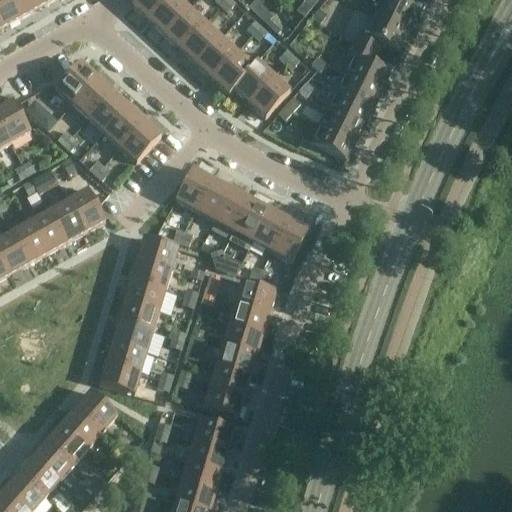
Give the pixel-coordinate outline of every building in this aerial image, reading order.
[(0,0),(0,31),(1,33),(20,23),(6,0),(0,0)] [(6,0),(20,23),(39,12),(31,0),(6,0)] [(31,0),(39,12),(57,2),(56,0),(31,0)] [(140,0),(131,11),(148,26),(171,0),(140,0)] [(174,0),(171,0),(148,26),(164,41),(189,13),(174,0)] [(220,11),(229,1),(227,0),(218,0),(213,5),(220,11)] [(318,3),(314,0),(307,0),(303,6),(311,12),(318,3)] [(405,0),(382,0),(373,19),(408,36),(418,15),(402,7),(405,0)] [(226,17),(235,7),(229,1),(220,11),(226,17)] [(258,1),(248,12),(249,12),(257,20),(264,13),(258,1)] [(296,15),(304,21),(311,12),(303,6),(296,15)] [(318,12),(311,22),(319,29),(327,19),(318,12)] [(189,13),(164,41),(179,55),(205,28),(189,13)] [(264,13),(257,20),(266,28),(277,38),(281,35),(269,24),(273,21),(264,13)] [(353,47),(377,59),(382,48),(398,56),(408,36),(373,19),(364,38),(359,35),(353,47)] [(255,24),(246,34),(252,40),(261,30),(255,24)] [(195,70),(221,42),(205,28),(179,55),(195,70)] [(261,30),(252,40),(258,46),(267,36),(261,30)] [(221,42),(195,70),(211,85),(237,57),(221,42)] [(343,78),(378,96),(388,77),(372,69),(377,59),(353,47),(347,59),(351,61),(343,78)] [(286,54),(278,63),(284,69),(292,60),(286,54)] [(252,71),(237,57),(211,85),(228,100),(233,94),(232,94),(252,71)] [(292,60),(284,69),(290,75),(298,65),(292,60)] [(317,61),(310,69),(319,77),(326,70),(317,61)] [(257,65),(252,71),(232,94),(233,94),(248,108),(268,86),(273,81),(257,65)] [(71,110),(96,82),(80,67),(55,95),(71,110)] [(378,96),(343,78),(335,95),(370,113),(378,96)] [(264,123),(290,96),(273,81),(268,86),(248,108),(264,123)] [(87,124),(112,97),(96,82),(71,110),(87,124)] [(298,96),(305,102),(313,93),(306,87),(298,96)] [(370,113),(335,95),(326,113),(361,130),(370,113)] [(112,97),(87,124),(103,139),(128,111),(112,97)] [(292,102),(284,110),(292,117),(300,108),(292,102)] [(30,139),(13,109),(11,106),(0,112),(0,131),(10,150),(30,139)] [(277,119),(284,125),(292,117),(284,110),(277,119)] [(119,154),(144,126),(128,111),(103,139),(119,154)] [(361,130),(326,113),(318,129),(318,130),(353,147),(361,130)] [(37,124),(47,133),(54,125),(45,117),(44,116),(37,124)] [(135,168),(160,141),(144,126),(119,154),(135,168)] [(310,126),(297,152),(318,162),(322,154),(344,165),(353,147),(318,130),(310,126)] [(0,155),(10,150),(0,131),(0,155)] [(65,135),(56,145),(62,151),(72,141),(65,135)] [(72,141),(62,151),(69,157),(78,147),(72,141)] [(61,167),(67,179),(75,175),(69,163),(61,167)] [(97,164),(88,174),(94,180),(103,170),(97,164)] [(21,169),(28,181),(35,177),(28,165),(21,169)] [(13,173),(20,185),(28,181),(21,169),(13,173)] [(103,170),(94,180),(101,186),(110,176),(103,170)] [(194,217),(212,184),(192,174),(175,207),(194,217)] [(37,181),(30,185),(36,196),(38,199),(43,197),(44,192),(37,181)] [(212,184),(194,217),(213,227),(231,194),(212,184)] [(36,196),(30,185),(22,189),(29,200),(36,196)] [(66,205),(84,238),(104,227),(86,194),(66,205)] [(232,238),(250,205),(231,194),(213,227),(232,238)] [(84,238),(66,205),(47,216),(66,248),(84,238)] [(250,205),(232,238),(251,248),(269,215),(250,205)] [(270,258),(288,225),(269,215),(251,248),(270,258)] [(66,248),(47,216),(29,226),(47,259),(66,248)] [(288,225),(270,258),(290,268),(307,235),(288,225)] [(47,259),(29,226),(10,237),(28,269),(47,259)] [(180,249),(184,236),(175,234),(171,247),(180,249)] [(184,236),(180,249),(188,252),(192,239),(184,236)] [(28,269),(10,237),(0,242),(0,263),(9,280),(28,269)] [(178,254),(142,244),(136,265),(172,276),(178,254)] [(212,266),(224,262),(222,253),(209,257),(212,266)] [(224,262),(212,266),(214,274),(227,270),(224,262)] [(0,284),(9,280),(0,263),(0,284)] [(172,276),(136,265),(130,286),(165,296),(172,276)] [(231,269),(227,277),(235,279),(238,273),(231,269)] [(256,285),(259,274),(251,271),(248,283),(256,285)] [(189,281),(202,285),(204,277),(192,273),(189,281)] [(259,274),(256,285),(264,288),(267,276),(259,274)] [(202,299),(215,303),(221,282),(209,278),(202,299)] [(165,296),(130,286),(123,306),(159,317),(165,296)] [(275,298),(239,287),(233,308),(268,319),(275,298)] [(183,302),(196,305),(198,297),(185,293),(183,302)] [(215,303),(202,299),(200,307),(213,311),(215,303)] [(180,310),(193,314),(196,305),(183,302),(180,310)] [(159,317),(123,306),(117,327),(153,338),(159,317)] [(226,329),(262,340),(268,319),(233,308),(226,329)] [(153,338),(117,327),(111,348),(147,359),(153,338)] [(220,350),(256,360),(262,340),(226,329),(220,350)] [(190,341),(203,345),(205,336),(192,332),(190,341)] [(171,343),(183,347),(186,339),(173,335),(171,343)] [(188,349),(184,363),(196,366),(203,345),(190,341),(188,349)] [(168,351),(181,355),(183,347),(171,343),(168,351)] [(147,359),(111,348),(105,369),(141,379),(147,359)] [(214,370),(250,381),(256,360),(220,350),(214,370)] [(173,380),(161,377),(163,372),(147,367),(144,379),(158,383),(158,384),(171,388),(173,380)] [(141,379),(105,369),(99,390),(134,401),(141,379)] [(208,391),(244,402),(250,381),(214,370),(208,391)] [(178,382),(190,386),(193,378),(180,374),(178,382)] [(190,386),(178,382),(175,390),(188,394),(190,386)] [(156,393),(168,396),(171,388),(158,384),(156,393)] [(244,402),(208,391),(201,413),(237,423),(244,402)] [(74,414),(102,438),(117,421),(89,397),(74,414)] [(60,430),(88,455),(102,438),(74,414),(60,430)] [(234,435),(198,424),(192,446),(227,456),(234,435)] [(155,435),(168,439),(171,431),(158,427),(155,435)] [(46,446),(74,471),(88,455),(60,430),(46,446)] [(168,439),(155,435),(153,443),(166,447),(168,439)] [(32,462),(60,487),(74,471),(46,446),(32,462)] [(185,466),(221,477),(227,456),(192,446),(185,466)] [(119,453),(129,462),(135,455),(125,447),(119,453)] [(129,462),(119,453),(113,459),(123,468),(129,462)] [(17,479),(45,503),(60,487),(32,462),(17,479)] [(179,487),(215,498),(221,477),(185,466),(179,487)] [(143,476),(156,480),(158,472),(146,468),(143,476)] [(156,480),(143,476),(141,484),(154,488),(156,480)] [(3,495),(22,511),(37,511),(45,503),(17,479),(3,495)] [(91,486),(101,494),(106,488),(96,479),(91,486)] [(85,492),(95,501),(101,494),(91,486),(85,492)] [(173,508),(187,511),(210,511),(215,498),(179,487),(173,508)] [(0,498),(0,511),(22,511),(3,495),(0,498)] [(132,511),(146,511),(150,501),(137,497),(133,510),(132,511)]
